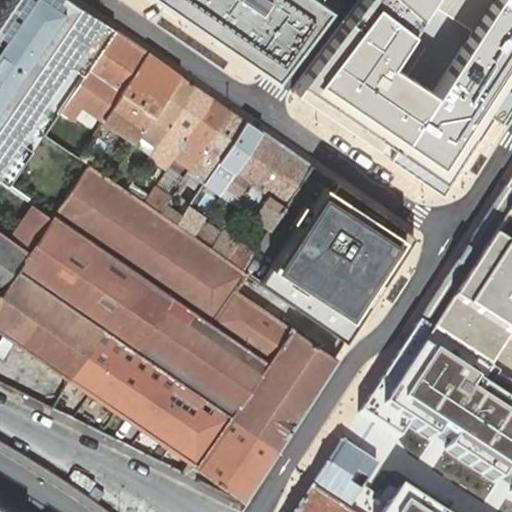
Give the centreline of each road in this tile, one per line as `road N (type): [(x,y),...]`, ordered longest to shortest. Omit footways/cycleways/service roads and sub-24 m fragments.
road 1 (residential): [(101,0),(448,240)]
road 2 (residential): [(448,240),(387,331),(356,358),(255,511)]
road 3 (residential): [(187,511),(0,412)]
